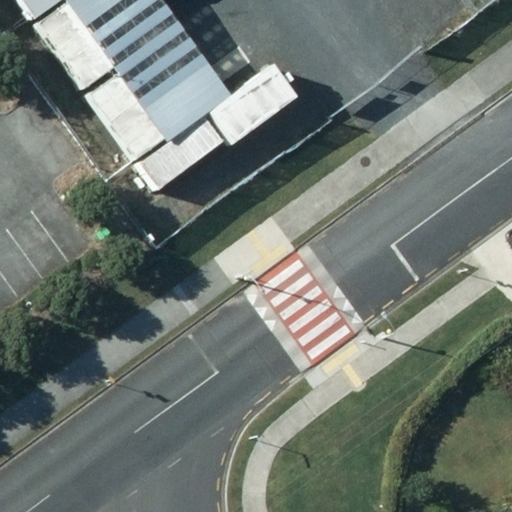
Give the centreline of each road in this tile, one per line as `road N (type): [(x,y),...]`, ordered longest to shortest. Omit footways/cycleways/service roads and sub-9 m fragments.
road 1 (residential): [(92,453),(511,149)]
road 2 (unknown): [(464,183),(328,0)]
